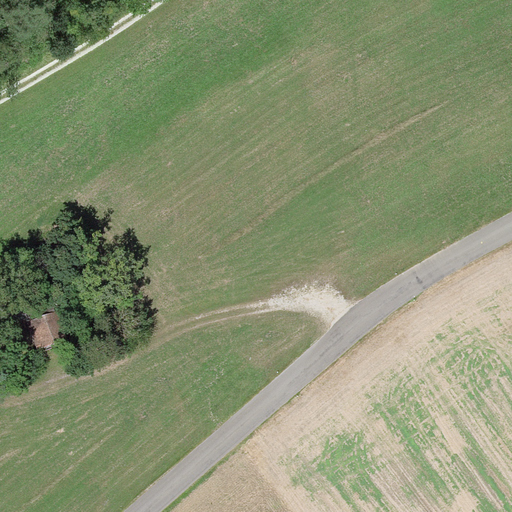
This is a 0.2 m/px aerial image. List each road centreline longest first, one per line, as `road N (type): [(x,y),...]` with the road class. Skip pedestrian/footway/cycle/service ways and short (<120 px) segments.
road 1 (tertiary): [(140,511),(347,326),(511,227)]
road 2 (track): [(0,388),(94,370),(174,328),(263,304),(314,302),(347,326)]
road 3 (track): [(0,95),(150,0)]
